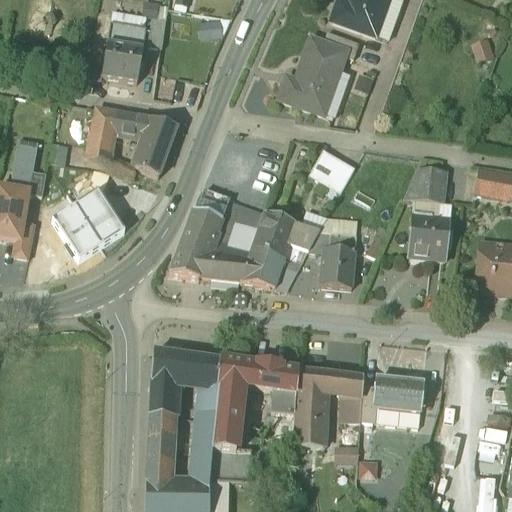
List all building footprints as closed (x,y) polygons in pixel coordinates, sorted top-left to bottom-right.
[(132,2),(124,0),(116,0),(115,11),(112,24),(143,30),(145,16),(148,4),(132,2)] [(349,0),(348,5),(339,1),(331,23),(373,39),(374,37),(373,36),(384,6),(385,7),(388,0),(349,0)] [(151,19),(147,46),(162,48),(166,21),(151,19)] [(111,26),(110,25),(107,45),(106,45),(101,79),(136,84),(141,50),(123,48),(126,28),(123,27),(111,26)] [(358,46),(327,34),(322,46),(345,54),(343,58),(352,62),(358,46)] [(322,46),(311,42),(296,83),(287,80),(279,102),(320,117),(331,87),(332,87),(343,58),(345,54),(322,46)] [(484,42),(470,47),(477,64),(492,58),(484,42)] [(118,113),(96,109),(86,162),(108,167),(114,133),(118,113)] [(176,129),(149,119),(118,113),(114,133),(145,141),(136,168),(135,169),(158,178),(176,129)] [(17,141),(10,190),(26,193),(42,195),(45,175),(32,173),(37,144),(17,141)] [(68,147),(52,145),(50,163),(66,165),(68,147)] [(351,170),(321,152),(306,177),(336,195),(351,170)] [(136,168),(113,160),(110,174),(130,182),(135,169),(136,168)] [(444,176),(417,173),(403,204),(440,208),(444,176)] [(511,190),(511,180),(475,174),(471,196),(510,203),(511,190)] [(10,190),(0,188),(0,236),(16,240),(18,240),(21,224),(26,193),(10,190)] [(97,192),(75,206),(101,247),(123,232),(97,192)] [(229,205),(206,198),(199,215),(223,223),(225,215),(229,205)] [(263,217),(229,205),(225,215),(260,225),(263,217)] [(75,206),(52,221),(78,262),(101,247),(75,206)] [(199,215),(192,213),(186,229),(215,238),(214,241),(216,241),(223,223),(199,215)] [(297,226),(263,216),(263,217),(260,225),(251,250),(284,260),(289,248),(296,228),(297,226)] [(448,225),(411,221),(407,262),(444,265),(448,225)] [(34,227),(21,224),(18,240),(16,240),(13,255),(28,258),(34,227)] [(318,235),(296,228),(289,248),(307,254),(318,235)] [(215,238),(186,229),(168,276),(199,280),(199,279),(240,283),(247,265),(246,265),(210,257),(214,241),(215,238)] [(352,240),(331,238),(329,253),(351,256),(352,240)] [(216,241),(214,241),(210,257),(246,265),(247,265),(280,275),(293,279),(301,264),(295,262),(294,265),(283,262),(284,260),(251,250),(250,253),(216,241)] [(329,253),(323,253),(319,288),(351,292),(354,256),(351,256),(329,253)] [(511,256),(504,256),(504,260),(478,258),(475,293),(511,297),(511,256)] [(280,275),(247,265),(240,283),(240,285),(274,290),(280,275)] [(203,360),(152,353),(148,417),(173,419),(175,378),(185,379),(184,384),(200,386),(203,360)] [(219,362),(203,360),(200,386),(217,388),(219,362)] [(275,371),(219,362),(217,388),(218,388),(214,429),(236,431),(240,396),(243,396),(244,386),(273,391),(275,371)] [(295,374),(275,371),(273,391),(294,394),(295,374)] [(325,376),(295,374),(294,394),(296,395),(295,417),(295,422),(323,423),(324,395),(325,376)] [(340,378),(325,376),(324,395),(339,397),(340,378)] [(362,381),(340,378),(339,397),(361,400),(361,390),(362,381)] [(422,388),(374,383),(373,391),(371,411),(374,411),(419,416),(422,388)] [(200,386),(192,468),(191,468),(191,483),(206,484),(207,484),(208,484),(212,450),(214,429),(218,388),(217,388),(200,386)] [(373,391),(361,390),(361,400),(359,425),(372,426),(374,411),(371,411),(373,391)] [(294,394),(273,391),(271,414),(295,417),(296,395),(294,394)] [(510,414),(509,399),(489,400),(490,415),(510,414)] [(173,419),(148,417),(145,482),(168,483),(173,419)] [(323,423),(295,422),(294,450),(322,449),(323,423)] [(236,431),(214,429),(212,450),(233,451),(236,431)] [(336,448),(335,464),(359,465),(359,449),(336,448)] [(233,451),(212,450),(208,484),(226,485),(241,486),(244,452),(233,451)] [(251,452),(244,452),(241,486),(247,486),(251,452)] [(385,481),(369,480),(368,495),(384,497),(385,481)] [(168,483),(145,482),(143,511),(207,511),(207,484),(206,484),(191,483),(168,483)] [(208,484),(207,484),(207,511),(225,511),(226,485),(208,484)]
